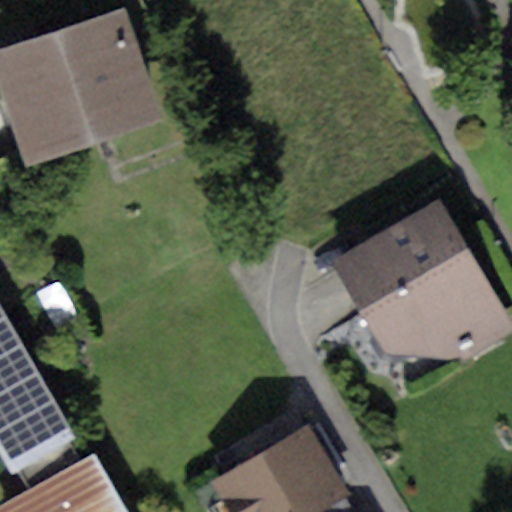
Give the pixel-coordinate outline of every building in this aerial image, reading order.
[(125,15),(0,53),(0,88),(24,164),(158,122),(125,15)] [(442,209),(336,268),(406,391),(511,332),(442,209)] [(0,455),(11,475),(17,471),(68,442),(76,438),(0,305),(0,455)] [(307,427),(213,482),(230,511),(315,511),(346,494),(307,427)] [(28,491),(0,506),(0,511),(125,511),(93,453),(79,461),(68,442),(17,471),(28,491)]
